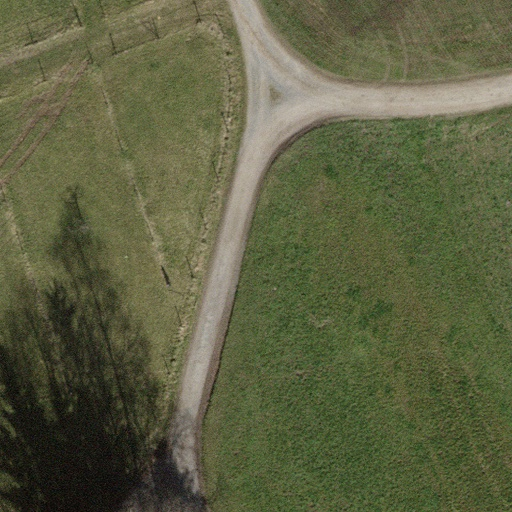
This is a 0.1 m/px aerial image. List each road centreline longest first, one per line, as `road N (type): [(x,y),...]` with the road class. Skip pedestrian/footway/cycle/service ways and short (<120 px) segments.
road 1 (track): [(131,511),(171,462),(251,172),(279,100),(245,0)]
road 2 (track): [(279,100),(442,103),(511,85)]
